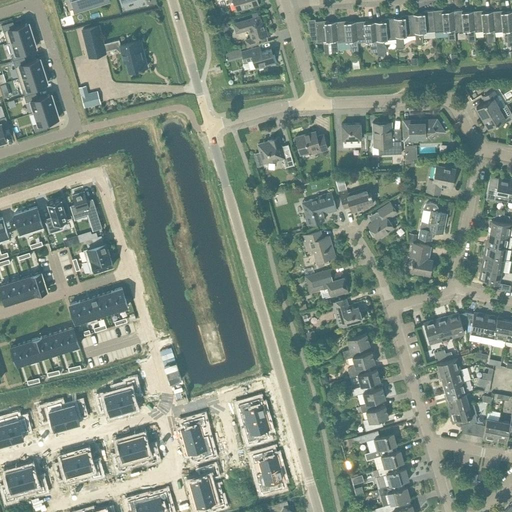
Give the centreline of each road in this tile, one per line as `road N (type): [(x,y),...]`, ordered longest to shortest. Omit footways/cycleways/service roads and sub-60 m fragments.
road 1 (unclassified): [(317,511),(209,128)]
road 2 (residential): [(0,154),(76,129),(40,14),(33,5),(0,13)]
road 3 (residential): [(0,203),(97,172),(130,273)]
road 4 (residential): [(314,104),(448,102),(479,151)]
road 5 (residential): [(0,458),(159,411)]
road 6 (residential): [(430,443),(390,307)]
road 7 (residential): [(453,290),(479,151)]
road 8 (residential): [(0,312),(130,273)]
road 9 (unclassified): [(209,128),(172,0)]
